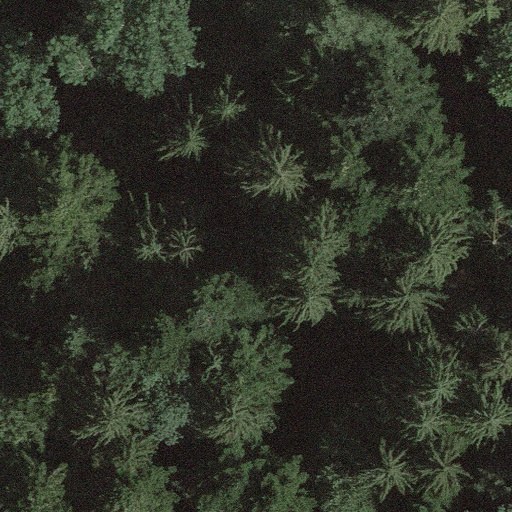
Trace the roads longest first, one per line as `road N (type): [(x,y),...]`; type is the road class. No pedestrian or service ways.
road 1 (track): [(12,511),(511,258)]
road 2 (track): [(0,138),(17,136),(119,76),(268,35),(345,0)]
